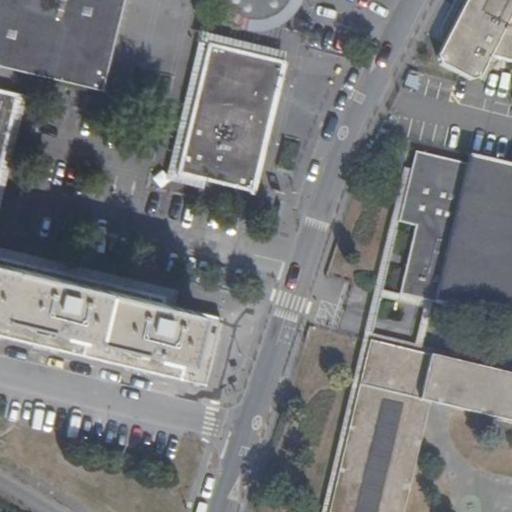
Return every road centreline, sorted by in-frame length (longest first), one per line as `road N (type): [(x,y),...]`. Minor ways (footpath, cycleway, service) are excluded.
road 1 (unclassified): [(410,0),(332,139),(238,428)]
road 2 (residential): [(238,428),(0,371)]
